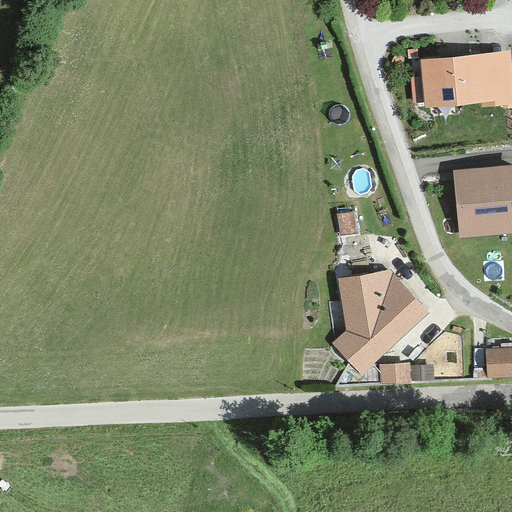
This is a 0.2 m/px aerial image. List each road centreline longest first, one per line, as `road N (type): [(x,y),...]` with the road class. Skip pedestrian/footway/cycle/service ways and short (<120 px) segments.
road 1 (unclassified): [(511,395),(0,420)]
road 2 (residential): [(511,325),(445,275),(345,0)]
